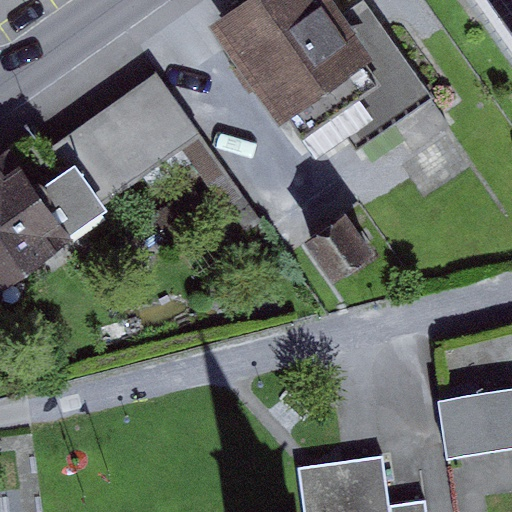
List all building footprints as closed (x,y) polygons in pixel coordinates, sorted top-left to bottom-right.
[(330,0),(257,0),(226,22),(291,116),(372,60),(330,0)] [(511,0),(490,0),(511,31),(511,0)] [(158,82),(24,176),(61,230),(195,135),(158,82)] [(0,157),(0,272),(61,230),(24,176),(8,152),(0,157)] [(357,209),(321,234),(349,273),(384,248),(357,209)] [(511,393),(442,404),(450,455),(511,445),(511,393)] [(305,466),(297,467),(303,511),(424,511),(423,501),(389,506),(382,455),(305,466)]
